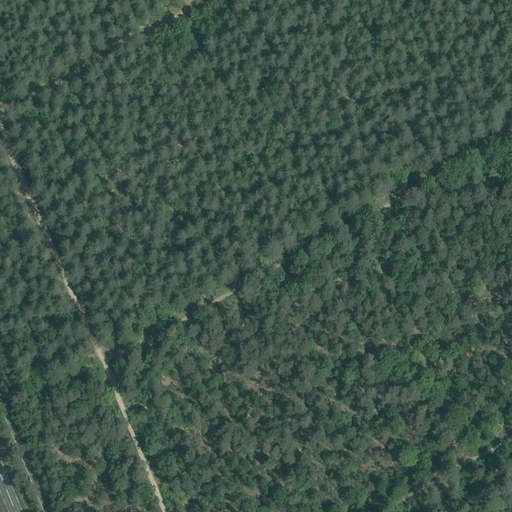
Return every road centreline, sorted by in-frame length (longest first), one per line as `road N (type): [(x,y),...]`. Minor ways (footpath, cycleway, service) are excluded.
road 1 (unknown): [(101,361),(511,128)]
road 2 (unknown): [(0,121),(101,361)]
road 3 (track): [(182,0),(0,103)]
